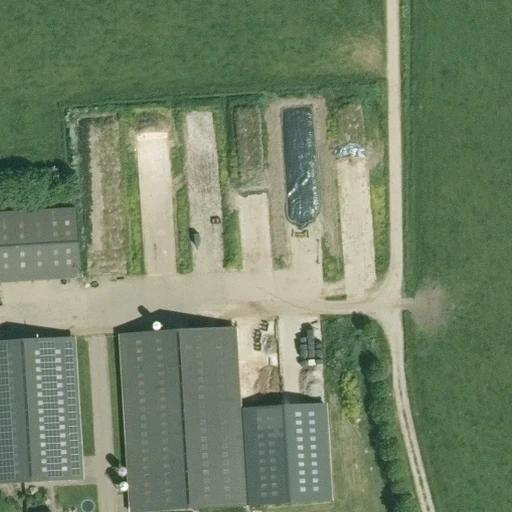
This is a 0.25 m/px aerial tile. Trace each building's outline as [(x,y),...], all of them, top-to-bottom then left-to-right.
[(262,100),(234,100),(233,131),(261,132),(262,100)] [(185,106),(187,181),(214,180),(212,105),(185,106)] [(128,129),(139,129),(139,109),(128,109),(128,129)] [(219,199),(218,182),(189,183),(190,200),(219,199)] [(0,284),(80,279),(77,209),(0,213),(0,284)] [(167,243),(167,224),(143,223),(143,242),(167,243)] [(119,335),(129,511),(178,511),(247,508),(241,410),(236,328),(119,335)] [(0,484),(85,479),(77,338),(0,342),(0,484)] [(325,405),(241,410),(247,508),(331,503),(325,405)] [(17,511),(18,500),(2,499),(1,511),(17,511)]
